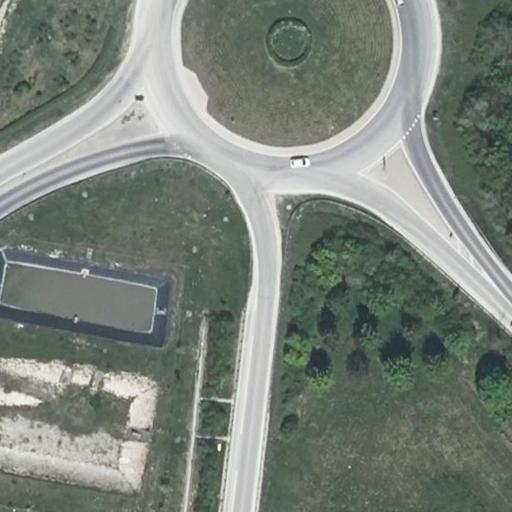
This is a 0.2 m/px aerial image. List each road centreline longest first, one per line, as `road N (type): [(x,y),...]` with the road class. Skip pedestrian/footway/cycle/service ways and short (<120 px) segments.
road 1 (trunk): [(223,155),(261,238),(264,289),(237,511)]
road 2 (secondary): [(511,310),(447,214),(408,130),(416,60)]
road 3 (secondary): [(308,169),(382,201),(511,324)]
road 4 (secondary): [(154,23),(119,87),(89,117),(0,167)]
road 5 (secondary): [(0,206),(60,172),(122,152),(204,143)]
road 6 (secondary): [(308,169),(346,156),(379,132),(416,60)]
road 7 (secondary): [(154,23),(156,68),(174,109),(204,143)]
